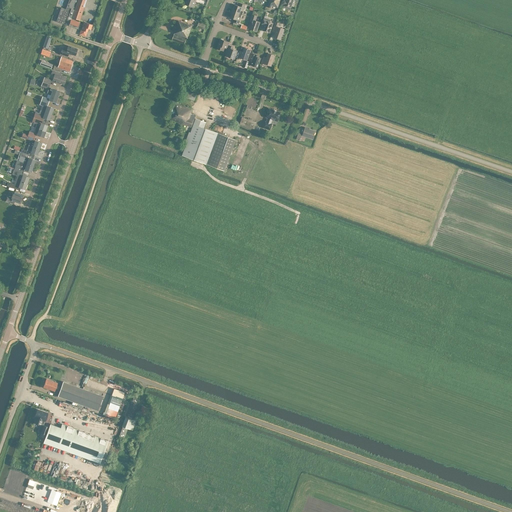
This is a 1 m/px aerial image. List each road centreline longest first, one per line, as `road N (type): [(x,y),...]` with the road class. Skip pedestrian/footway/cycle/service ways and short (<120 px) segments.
road 1 (unclassified): [(35,343),(506,511)]
road 2 (tertiary): [(511,172),(202,65)]
road 3 (tertiary): [(8,333),(72,146)]
